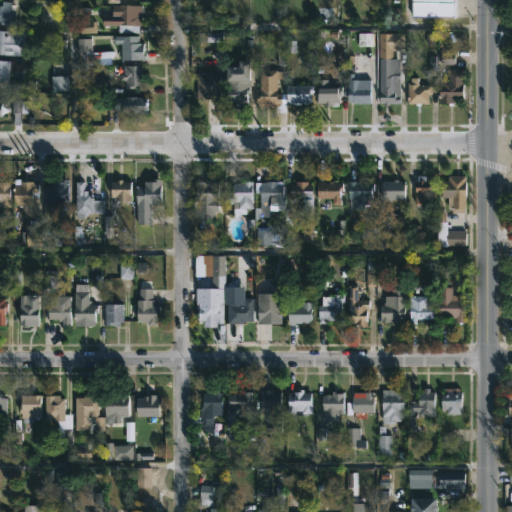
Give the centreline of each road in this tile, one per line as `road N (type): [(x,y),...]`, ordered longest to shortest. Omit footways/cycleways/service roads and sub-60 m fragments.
road 1 (residential): [(177,0),(180,511)]
road 2 (residential): [(511,358),(0,358)]
road 3 (residential): [(486,142),(0,142)]
road 4 (tertiary): [(486,142),(486,511)]
road 5 (tertiary): [(487,0),(486,142)]
